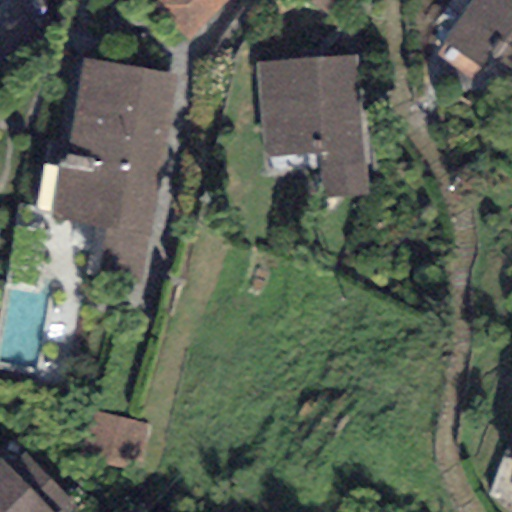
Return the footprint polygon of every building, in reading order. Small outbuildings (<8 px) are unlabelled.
[(158,0),(154,5),(189,41),(226,0),(158,0)] [(511,0),(469,0),(433,52),(475,82),(506,38),(511,42),(511,0)] [(355,54),(255,63),(263,159),(320,154),(324,197),(368,193),(355,54)] [(177,75),(80,60),(65,162),(59,161),(50,222),(93,228),(85,280),(140,288),(147,240),(152,241),(177,75)] [(63,511),(73,504),(23,454),(10,467),(0,458),(0,511),(63,511)]
